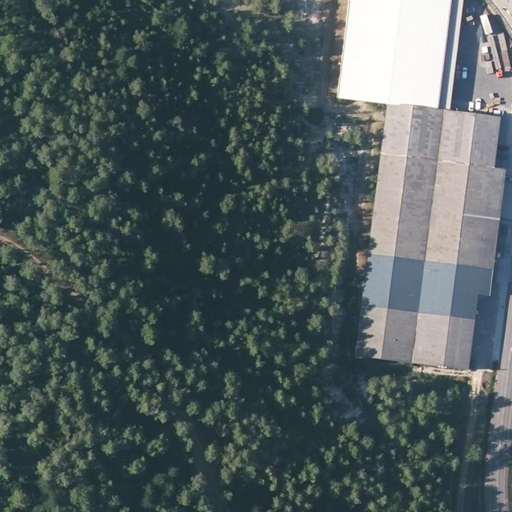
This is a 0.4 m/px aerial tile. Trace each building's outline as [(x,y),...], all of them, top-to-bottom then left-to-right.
[(436,110),(450,0),(348,0),(337,98),(385,104),(436,110)] [(450,0),(436,110),(449,112),(462,0),(450,0)] [(434,213),(486,219),(492,168),(499,117),(449,112),(436,110),(385,104),(383,122),(369,230),(431,238),(434,213)] [(504,169),(492,168),(486,219),(498,221),(504,169)] [(476,294),(486,219),(434,213),(431,238),(369,230),(363,281),(476,294)] [(486,219),(476,294),(488,296),(498,221),(486,219)] [(354,355),(467,369),(476,294),(363,281),(354,355)]
